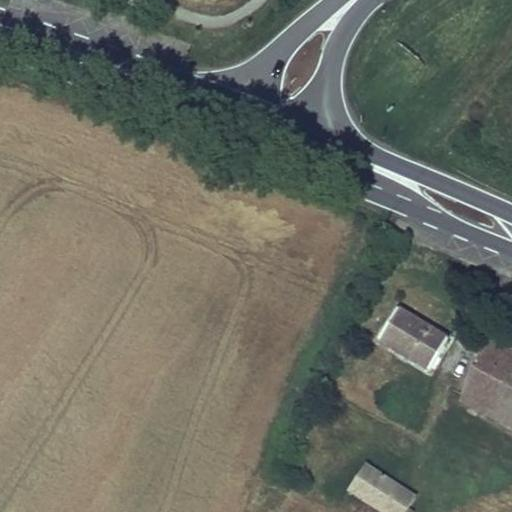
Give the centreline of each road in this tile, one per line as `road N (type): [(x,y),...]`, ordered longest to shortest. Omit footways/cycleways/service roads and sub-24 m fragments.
road 1 (primary): [(225,116),(0,28)]
road 2 (primary): [(511,232),(305,148)]
road 3 (tertiary): [(343,0),(280,49),(225,116)]
road 4 (tertiary): [(305,148),(336,52),(366,0)]
